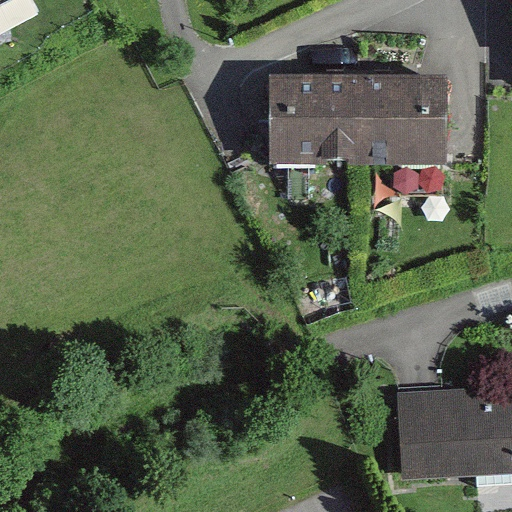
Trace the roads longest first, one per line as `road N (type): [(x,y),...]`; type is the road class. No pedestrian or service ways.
road 1 (residential): [(365,0),(204,76)]
road 2 (residential): [(511,297),(340,346)]
